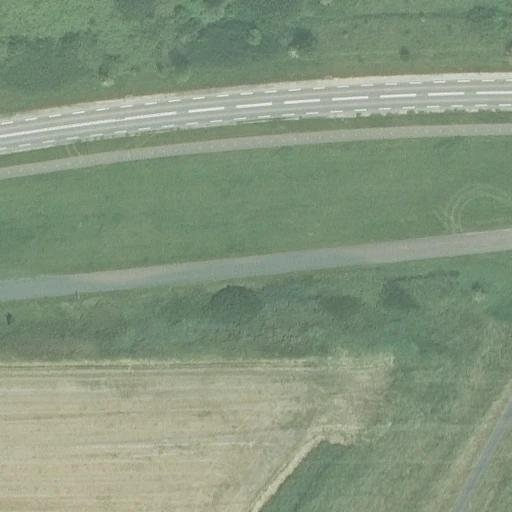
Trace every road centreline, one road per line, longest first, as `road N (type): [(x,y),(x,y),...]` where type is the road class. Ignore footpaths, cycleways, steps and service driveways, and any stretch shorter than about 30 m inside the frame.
road 1 (unclassified): [(0,296),(511,244)]
road 2 (tertiary): [(511,93),(190,111),(0,137)]
